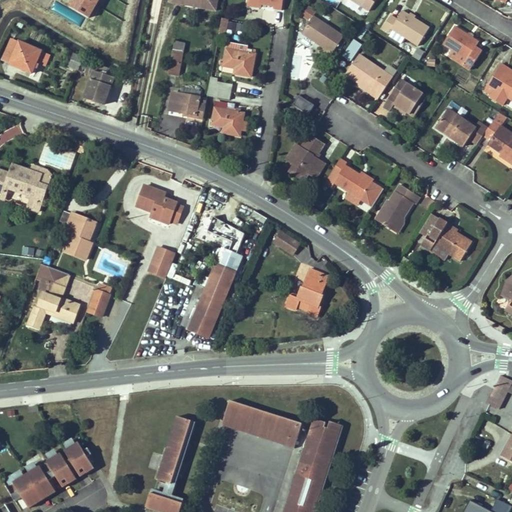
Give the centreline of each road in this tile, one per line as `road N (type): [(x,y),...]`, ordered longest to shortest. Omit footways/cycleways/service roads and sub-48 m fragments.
road 1 (primary): [(0,93),(255,191),(355,258)]
road 2 (secondary): [(325,362),(0,391)]
road 3 (residential): [(328,111),(511,228)]
road 4 (residential): [(430,511),(477,397)]
